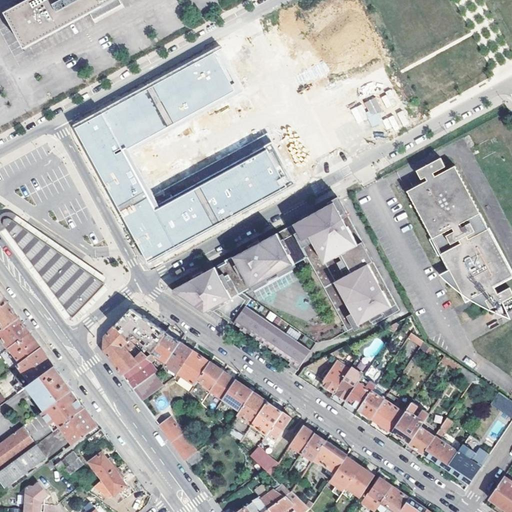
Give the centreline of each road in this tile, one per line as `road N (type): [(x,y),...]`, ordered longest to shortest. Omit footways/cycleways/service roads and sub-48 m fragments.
road 1 (residential): [(143,279),(511,82)]
road 2 (residential): [(463,508),(143,279)]
road 3 (residential): [(277,0),(57,118)]
road 4 (tertiary): [(179,496),(64,340)]
road 5 (residential): [(143,279),(57,118)]
